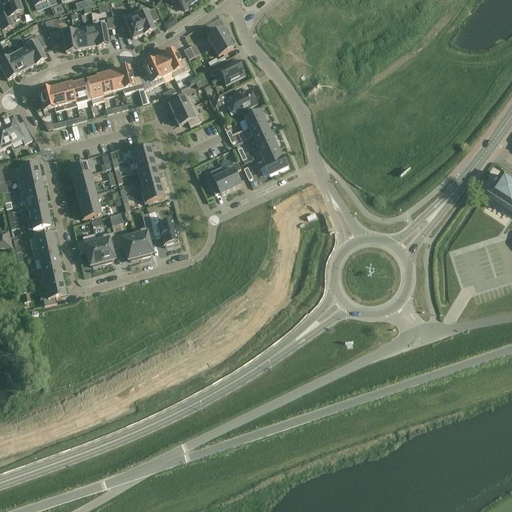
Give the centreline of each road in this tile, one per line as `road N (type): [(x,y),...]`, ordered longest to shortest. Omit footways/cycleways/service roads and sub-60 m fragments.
road 1 (unclassified): [(511,346),(147,469)]
road 2 (secondary): [(294,340),(176,412),(0,483)]
road 3 (residential): [(213,222),(208,248),(190,261),(78,291),(45,154)]
road 4 (unclassified): [(147,469),(419,337)]
road 5 (residential): [(233,0),(140,58),(63,65),(11,100)]
road 6 (residential): [(240,24),(303,113),(319,173)]
road 7 (unclassified): [(16,511),(147,469)]
road 8 (residential): [(45,154),(165,122)]
